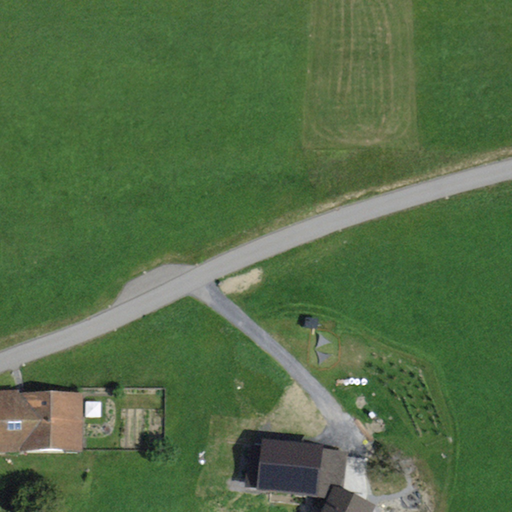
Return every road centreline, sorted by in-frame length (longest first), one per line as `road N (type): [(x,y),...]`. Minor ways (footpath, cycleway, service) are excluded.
road 1 (unclassified): [(511,176),(279,241),(90,334),(0,368)]
road 2 (track): [(193,283),(297,371),(342,444)]
